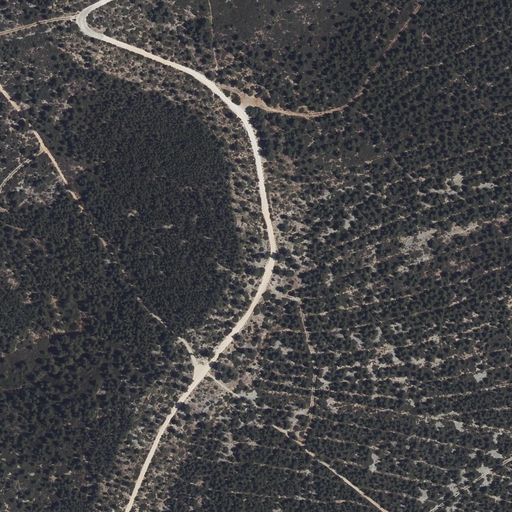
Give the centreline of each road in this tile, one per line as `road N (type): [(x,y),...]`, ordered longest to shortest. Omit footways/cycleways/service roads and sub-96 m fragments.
road 1 (track): [(107,0),(86,11),(86,28),(215,88),(245,116),(257,154),(272,259),(254,303),(204,371)]
road 2 (track): [(204,371),(139,298),(0,87)]
road 3 (track): [(239,111),(250,100),(302,115),(347,102),(422,0)]
road 4 (track): [(304,447),(314,362),(300,304),(261,287)]
road 5 (track): [(204,371),(171,415),(130,511)]
